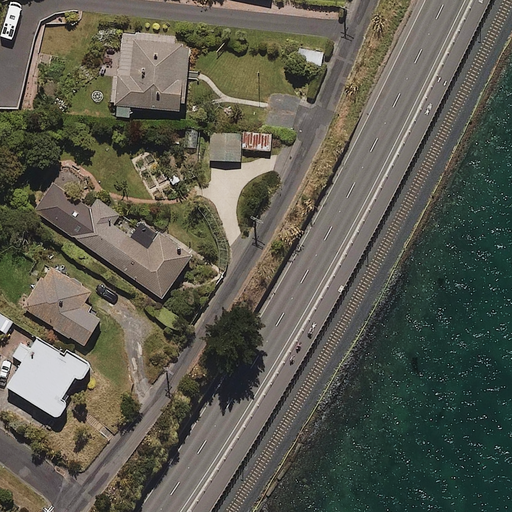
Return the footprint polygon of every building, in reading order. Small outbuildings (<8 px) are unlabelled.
[(121,75),(117,75),(115,105),(120,105),(119,116),(132,117),(133,107),(185,110),(189,43),(174,42),(175,36),(123,32),(121,75)] [(323,53),(301,49),(298,61),(321,65),(323,53)] [(0,97),(10,102),(21,75),(10,71),(0,96),(0,97)] [(271,113),(269,127),(292,131),(294,117),(271,113)] [(241,150),(241,133),(211,132),(211,161),(241,161),(241,150)] [(271,133),(241,133),(241,150),(271,151),(271,133)] [(163,299),(192,256),(143,222),(132,238),(113,225),(120,214),(97,198),(89,209),(54,185),(36,211),(163,299)] [(91,292),(50,266),(24,308),(84,346),(101,319),(82,308),(91,292)] [(13,322),(0,313),(0,329),(6,333),(13,322)] [(64,353),(39,338),(32,350),(21,343),(13,356),(23,362),(8,387),(59,419),(69,403),(63,399),(77,376),(82,380),(91,365),(66,350),(64,353)]
